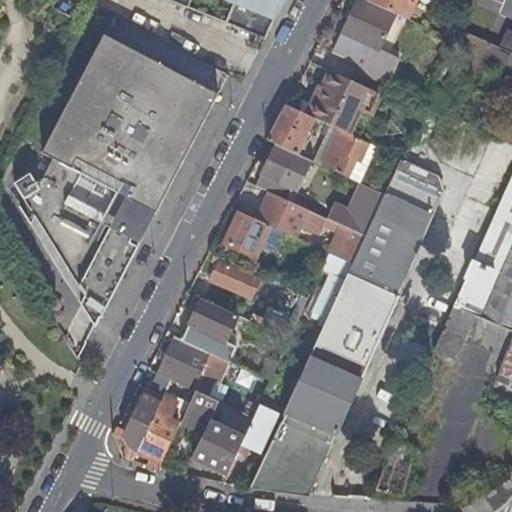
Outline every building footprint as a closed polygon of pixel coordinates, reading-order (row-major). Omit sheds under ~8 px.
[(168,0),(168,1),(187,9),(190,0),(224,0),(234,4),(226,24),(265,40),(285,0),(168,0)] [(380,50),(397,13),(367,0),(357,0),(340,37),(395,63),(398,58),(380,50)] [(367,0),(397,13),(407,19),(415,0),(367,0)] [(486,65),(511,76),(511,53),(498,47),(460,29),(451,50),(474,60),(469,70),(481,76),(486,65)] [(511,33),(506,30),(498,47),(511,53),(511,33)] [(7,186),(26,218),(93,245),(131,260),(218,95),(105,35),(42,155),(57,163),(46,185),(40,182),(35,183),(30,173),(7,186)] [(386,84),(395,63),(340,37),(333,53),(357,64),(355,70),(386,84)] [(368,117),(379,93),(329,70),(308,116),(331,127),(340,130),(341,131),(351,110),(368,117)] [(326,136),(331,127),(308,116),(287,106),(268,141),(277,145),(297,155),(313,124),(324,130),(322,134),(326,136)] [(358,139),(368,117),(351,110),(341,131),(358,139)] [(499,192),(511,162),(511,125),(486,186),(499,192)] [(331,127),(314,163),(322,167),(348,179),(356,162),(360,163),(369,144),(358,139),(341,131),(340,130),(331,127)] [(306,178),(313,163),(297,155),(277,145),(256,187),(287,201),(293,189),(281,183),(288,170),(306,178)] [(441,190),(396,170),(384,196),(364,238),(352,265),(347,275),(394,296),(441,190)] [(473,317),(511,333),(511,180),(509,179),(435,351),(454,359),(473,317)] [(364,186),(345,229),(364,238),(384,196),(364,186)] [(485,226),(499,192),(486,186),(471,220),(485,226)] [(313,247),(240,213),(233,228),(238,230),(231,247),(256,258),(261,248),(266,250),(273,248),(279,241),(289,246),(303,248),(310,252),(313,247)] [(95,328),(131,260),(93,245),(26,218),(95,328)] [(338,226),(326,252),(328,254),(330,255),(352,265),(364,238),(345,229),(338,226)] [(466,232),(453,226),(443,249),(456,255),(466,232)] [(448,273),(456,255),(443,249),(436,264),(435,267),(448,273)] [(309,349),(312,351),(347,275),(352,265),(330,255),(322,272),(333,277),(326,292),(323,290),(322,292),(316,289),(306,313),(308,319),(313,318),(319,321),(314,333),(309,349)] [(260,280),(219,262),(210,280),(252,298),(260,280)] [(398,297),(394,296),(347,275),(312,351),(298,382),(293,394),(249,489),(308,497),(398,297)] [(267,314),(261,327),(289,340),(308,299),(301,296),(288,323),(267,314)] [(202,299),(183,341),(209,353),(230,362),(237,347),(226,342),(238,316),(202,299)] [(193,390),(209,353),(183,341),(175,337),(159,374),(172,380),(193,390)] [(511,344),(511,345),(498,375),(511,381),(511,344)] [(270,359),(262,377),(271,381),(279,363),(270,359)] [(511,402),(511,386),(497,379),(490,394),(511,402)] [(288,393),(293,394),(298,382),(294,380),(288,393)] [(433,384),(422,380),(416,394),(427,399),(433,384)] [(273,395),(266,392),(263,400),(270,403),(273,395)] [(182,421),(204,431),(208,422),(218,402),(196,393),(182,421)] [(132,460),(137,452),(160,404),(146,396),(126,434),(124,437),(126,440),(118,445),(125,459),(132,460)] [(245,400),(240,411),(255,418),(260,407),(245,400)] [(166,426),(170,419),(175,408),(162,401),(160,404),(137,452),(150,458),(161,463),(177,432),(166,426)] [(278,415),(260,407),(255,418),(245,439),(240,451),(248,455),(251,448),(261,453),(278,415)] [(177,432),(181,424),(170,419),(166,426),(177,432)] [(240,451),(245,439),(208,422),(204,431),(191,457),(229,476),(240,451)] [(124,437),(126,434),(117,429),(114,436),(118,445),(126,440),(124,437)] [(412,452),(393,448),(375,490),(401,496),(412,452)] [(159,468),(161,463),(150,458),(147,464),(159,468)]
